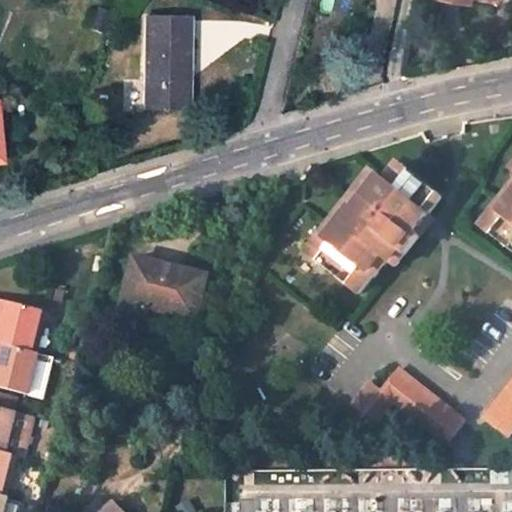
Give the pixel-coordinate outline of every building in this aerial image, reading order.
[(190,18),(145,17),(143,107),(188,109),(190,18)] [(428,215),(443,197),(403,165),(388,185),(383,181),(374,193),(360,210),(351,204),(323,239),(328,244),(316,260),(360,294),(373,278),(375,280),(390,262),(398,269),(429,230),(421,224),(428,215)] [(383,181),(375,174),(365,186),(374,193),(383,181)] [(483,228),(511,250),(511,177),(491,206),(497,211),(483,228)] [(374,193),(365,186),(351,204),(360,210),(374,193)] [(491,206),(477,224),(483,228),(497,211),(491,206)] [(429,230),(435,221),(428,215),(421,224),(429,230)] [(323,239),(310,255),(316,260),(328,244),(323,239)] [(200,324),(211,277),(137,259),(125,305),(151,311),(200,324)] [(0,301),(0,319),(7,321),(4,330),(0,328),(0,344),(33,353),(44,313),(0,301)] [(125,305),(121,319),(147,326),(151,311),(125,305)] [(40,355),(51,315),(44,313),(33,353),(40,355)] [(0,388),(30,396),(40,355),(33,353),(0,344),(0,364),(3,365),(1,373),(0,372),(0,388)] [(30,396),(36,398),(47,357),(40,355),(30,396)] [(446,444),(466,420),(401,369),(383,392),(372,383),(355,404),(379,423),(395,402),(446,444)] [(509,436),(511,432),(511,384),(485,418),(509,436)] [(0,397),(0,410),(16,415),(19,403),(0,397)] [(0,453),(12,457),(19,459),(18,460),(26,462),(38,421),(16,415),(0,410),(0,453)] [(0,497),(1,498),(12,457),(0,453),(0,497)] [(8,500),(18,460),(19,459),(12,457),(1,498),(8,500)] [(4,511),(12,511),(15,502),(8,500),(4,511)] [(108,511),(110,511),(102,501),(89,511),(108,511)]
